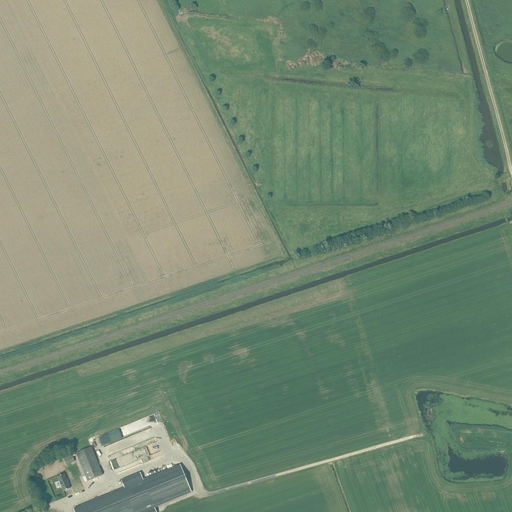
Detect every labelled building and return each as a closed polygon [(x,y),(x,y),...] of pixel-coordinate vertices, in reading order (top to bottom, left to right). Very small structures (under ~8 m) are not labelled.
[(127,442),(153,433),(153,430),(149,431),(147,426),(124,434),(127,442)] [(103,475),(91,447),(76,453),(88,481),(103,475)] [(65,459),(74,458),(72,451),(63,453),(65,459)] [(124,488),(73,509),(74,511),(156,511),(155,507),(192,492),(180,465),(143,480),(140,473),(121,480),(124,488)] [(63,491),(70,488),(68,484),(69,484),(67,478),(66,478),(64,474),(57,477),(63,491)]
